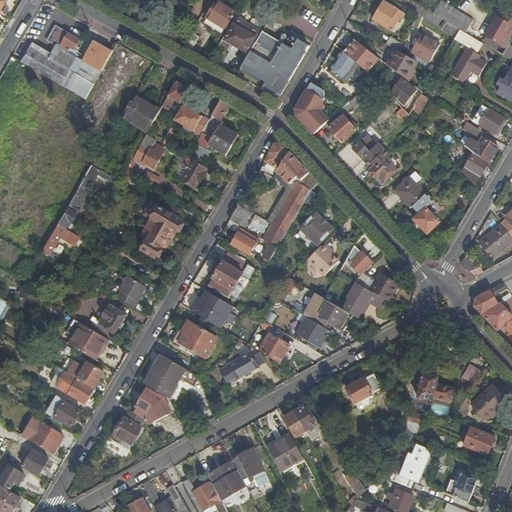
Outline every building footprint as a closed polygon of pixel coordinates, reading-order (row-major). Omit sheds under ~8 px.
[(399,10),(384,1),(373,20),(387,29),(391,23),(396,26),(399,22),(393,19),(399,10)] [(236,13),(218,2),(208,18),(226,29),(236,13)] [(447,22),(454,9),(441,2),(433,14),(447,22)] [(474,21),(454,9),(447,22),(448,23),(460,30),(466,34),(474,21)] [(511,39),(511,15),(507,12),(496,30),(511,39)] [(245,31),(249,24),(239,18),(226,40),(236,46),(245,31)] [(456,38),(460,30),(448,23),(443,31),(456,38)] [(260,31),(249,24),(245,31),(236,46),(248,53),(260,31)] [(33,44),(22,63),(62,86),(71,71),(77,59),(72,56),(80,41),(55,27),(47,42),(57,48),(52,56),(33,44)] [(466,34),(460,30),(454,41),(468,49),(478,55),(484,44),(466,34)] [(282,95),(307,52),(306,52),(309,46),(299,39),(293,49),(263,32),(242,67),(266,81),(261,89),(275,96),(282,95)] [(185,47),(192,50),(199,37),(192,33),(185,47)] [(440,45),(422,34),(412,52),(429,63),(440,45)] [(85,61),(102,72),(113,52),(95,41),(84,61),(85,61)] [(478,55),(468,49),(452,76),(465,84),(472,73),(480,77),(488,63),(480,59),(482,57),(478,55)] [(418,63),(396,50),(387,65),(408,82),(418,63)] [(357,63),(342,51),(330,72),(343,81),(350,73),(357,63)] [(77,75),(94,85),(102,72),(85,61),(77,75)] [(71,71),(62,86),(86,100),(94,85),(77,75),(71,71)] [(366,71),(353,84),(361,93),(363,91),(375,79),(366,71)] [(511,71),(506,82),(502,80),(498,85),(502,88),(499,94),(511,101),(511,99),(511,71)] [(416,91),(402,80),(391,94),(405,106),(416,91)] [(176,83),(163,107),(168,111),(175,100),(181,104),(189,90),(176,83)] [(312,85),(307,92),(325,102),(325,92),(312,85)] [(369,97),(363,91),(361,93),(352,102),(359,108),(369,97)] [(325,102),(307,92),(297,109),(299,117),(316,135),(330,121),(323,113),(325,102)] [(416,106),(422,110),(428,99),(422,95),(416,106)] [(134,97),(123,116),(149,131),(151,129),(160,112),(134,97)] [(201,136),(197,143),(208,150),(210,146),(226,156),(239,136),(222,126),(224,123),(221,121),(230,106),(221,101),(210,121),(201,136)] [(419,116),(422,110),(416,106),(412,112),(419,116)] [(505,120),(482,106),(473,122),(496,136),(505,120)] [(176,122),(201,136),(210,121),(184,107),(176,122)] [(403,121),(411,117),(406,108),(398,112),(403,121)] [(357,130),(355,128),(350,123),(343,115),(329,128),(343,143),(357,130)] [(468,123),(463,131),(478,140),(483,132),(468,123)] [(152,147),(156,140),(153,139),(147,136),(143,142),(152,147)] [(363,160),(379,145),(380,144),(379,142),(376,145),(368,136),(360,142),(353,149),(363,160)] [(474,154),(489,162),(498,147),(482,138),(479,144),(471,140),(467,147),(474,154)] [(150,150),(152,147),(143,142),(142,145),(150,150)] [(272,244),(278,248),(305,203),(311,192),(317,182),(283,144),(276,144),(266,161),(279,170),(283,172),(283,174),(282,175),(290,183),(290,184),(293,181),(297,185),(273,226),(264,240),(272,244)] [(142,145),(135,158),(143,163),(155,170),(163,156),(158,154),(155,152),(150,150),(142,145)] [(369,166),(385,151),(379,145),(363,160),(369,166)] [(389,156),(385,151),(369,166),(374,170),(371,173),(378,179),(380,177),(385,182),(386,183),(386,182),(398,171),(393,165),(390,167),(384,160),(389,156)] [(489,162),(474,154),(463,173),(475,186),(489,162)] [(209,170),(189,159),(188,160),(192,162),(182,180),(198,188),(209,170)] [(94,167),(59,225),(67,229),(70,223),(72,224),(86,201),(84,200),(99,175),(114,184),(116,180),(94,167)] [(411,177),(417,184),(423,179),(416,172),(411,177)] [(258,174),(254,181),(268,190),(272,183),(258,174)] [(287,188),(290,183),(282,175),(283,174),(280,175),(278,174),(276,177),(287,188)] [(420,201),(427,195),(417,184),(411,177),(395,191),(412,209),(420,201)] [(267,222),(273,226),(297,185),(293,181),(290,184),(290,183),(287,188),(267,222)] [(311,192),(305,203),(311,207),(317,196),(311,192)] [(432,199),(427,194),(427,195),(420,201),(424,206),(432,199)] [(412,209),(404,215),(412,224),(415,221),(428,235),(441,223),(433,215),(431,213),(427,209),(421,214),(419,211),(424,206),(420,201),(412,209)] [(241,202),(230,220),(243,228),(254,209),(241,202)] [(144,215),(149,218),(153,220),(148,228),(143,237),(149,240),(143,251),(156,258),(162,248),(172,231),(176,233),(177,232),(180,232),(185,225),(183,222),(184,221),(179,219),(182,215),(180,211),(174,207),(170,208),(168,212),(151,203),(144,215)] [(509,220),(502,225),(511,237),(511,212),(507,218),(509,220)] [(334,230),(316,213),(301,229),(319,246),(334,230)] [(153,220),(149,218),(144,227),(148,228),(153,220)] [(72,224),(70,223),(67,229),(81,237),(84,232),(72,224)] [(67,229),(59,225),(42,254),(50,258),(61,239),(75,247),(79,240),(81,237),(67,229)] [(493,260),(511,243),(511,237),(502,225),(479,244),(493,260)] [(241,230),(232,245),(254,257),(255,255),(251,252),(259,240),(241,230)] [(167,250),(176,233),(172,231),(162,248),(167,250)] [(335,253),(324,243),(307,262),(324,277),(339,261),(333,255),(335,253)] [(268,265),(278,248),(272,244),(266,253),(268,254),(263,263),(268,265)] [(362,253),(356,246),(340,273),(345,276),(348,269),(346,268),(348,265),(349,263),(361,275),(363,274),(373,263),(363,252),(362,253)] [(461,264),(471,272),(481,268),(466,255),(461,264)] [(233,290),(240,280),(243,274),(224,262),(213,279),(233,290)] [(31,273),(24,283),(22,287),(28,290),(36,276),(38,272),(34,269),(32,273),(31,273)] [(386,300),(389,302),(397,287),(390,283),(393,280),(380,273),(376,281),(370,291),(374,293),(386,300)] [(370,291),(376,281),(363,274),(361,275),(354,282),(357,283),(370,291)] [(118,298),(133,308),(137,302),(138,302),(147,288),(128,277),(120,292),(121,292),(118,298)] [(289,278),(276,299),(304,316),(307,310),(339,329),(349,313),(344,311),(324,299),(290,279),(289,278)] [(246,283),(240,280),(233,290),(239,294),(246,283)] [(350,300),(344,311),(349,313),(361,320),(368,309),(366,307),(369,301),(372,302),(371,304),(380,309),(386,300),(374,293),(370,291),(357,283),(348,299),(350,300)] [(504,283),(495,288),(498,294),(507,289),(504,283)] [(475,306),(498,330),(511,317),(511,315),(500,303),(503,302),(498,294),(495,288),(476,299),(475,306)] [(233,306),(205,289),(192,311),(221,328),(233,306)] [(109,340),(112,342),(128,316),(111,305),(99,326),(94,323),(91,329),(109,340)] [(15,325),(21,316),(9,309),(4,319),(15,325)] [(327,329),(307,318),(298,334),(321,347),(325,340),(322,339),(324,335),(327,329)] [(208,358),(219,339),(188,321),(183,330),(181,329),(173,342),(194,355),(193,358),(199,362),(203,355),(208,358)] [(70,345),(96,361),(109,340),(91,329),(83,325),(70,345)] [(263,353),(280,364),(291,346),(271,334),(260,352),(263,353)] [(235,351),(230,359),(225,361),(237,381),(258,368),(250,354),(240,360),(235,351)] [(186,369),(163,356),(145,385),(168,398),(180,379),(186,369)] [(78,380),(95,390),(105,373),(88,364),(78,380)] [(474,385),(482,371),(470,364),(462,377),(474,385)] [(194,387),(200,378),(198,377),(186,369),(180,379),(194,387)] [(78,380),(67,373),(58,388),(69,394),(70,395),(86,405),(95,390),(78,380)] [(435,395),(437,385),(438,378),(424,374),(418,398),(424,399),(426,393),(435,395)] [(381,389),(374,375),(366,380),(364,378),(346,388),(356,405),(374,395),(373,393),(381,389)] [(454,389),(437,385),(435,395),(434,398),(451,402),(454,389)] [(139,409),(137,414),(143,418),(145,421),(148,425),(172,411),(164,399),(148,389),(137,408),(139,409)] [(502,404),(489,391),(472,406),(485,420),(502,404)] [(53,417),(64,423),(72,428),(82,412),(57,397),(48,414),(53,417)] [(465,401),(457,415),(465,418),(468,413),(465,412),(468,407),(466,406),(468,402),(465,401)] [(320,431),(324,429),(311,410),(308,413),(304,406),(294,412),(306,431),(312,440),(320,435),(320,431)] [(145,422),(145,421),(143,418),(137,414),(130,410),(129,413),(145,422)] [(297,437),(306,431),(294,412),(285,418),(297,437)] [(421,424),(424,416),(410,412),(407,420),(421,424)] [(141,428),(145,422),(129,413),(125,419),(124,419),(113,438),(121,443),(122,440),(132,446),(142,429),(141,428)] [(408,429),(416,436),(418,434),(421,424),(407,420),(408,429)] [(42,424),(32,442),(54,455),(65,437),(42,424)] [(495,437),(472,428),(465,447),(487,456),(495,437)] [(314,443),(327,434),(324,429),(320,431),(320,435),(312,440),(314,443)] [(400,438),(408,445),(416,436),(408,429),(400,438)] [(291,436),(289,433),(268,444),(270,448),(291,436)] [(291,436),(270,448),(283,469),(303,458),(291,436)] [(129,451),(132,446),(122,440),(121,443),(113,438),(112,441),(129,451)] [(400,461),(391,472),(412,481),(414,482),(420,479),(420,478),(431,451),(416,444),(415,449),(411,447),(407,458),(402,456),(400,461)] [(254,449),(232,459),(233,461),(247,486),(250,491),(257,488),(257,487),(270,481),(254,449)] [(24,468),(40,477),(50,460),(34,451),(24,468)] [(438,453),(431,451),(420,478),(426,480),(438,453)] [(285,473),(305,461),(303,458),(283,469),(285,473)] [(213,485),(216,491),(221,501),(247,486),(233,461),(211,474),(216,483),(213,485)] [(8,466),(0,465),(0,483),(11,490),(16,481),(21,484),(25,476),(8,466)] [(386,471),(384,477),(410,488),(412,481),(391,472),(386,471)] [(358,500),(366,491),(353,472),(346,477),(358,494),(356,497),(355,496),(349,502),(352,506),(353,505),(358,500)] [(457,489),(454,497),(469,503),(478,479),(463,473),(457,489)] [(182,483),(191,499),(195,497),(203,510),(210,506),(213,510),(217,507),(219,511),(227,511),(221,501),(216,491),(214,492),(209,483),(196,491),(189,479),(182,483)] [(150,481),(144,484),(156,507),(163,504),(150,481)] [(186,507),(174,486),(168,489),(173,498),(156,508),(158,511),(177,511),(178,511),(186,507)] [(0,510),(3,511),(14,511),(22,499),(1,487),(0,489),(0,510)] [(393,501),(390,507),(402,511),(408,511),(415,497),(402,491),(403,489),(400,488),(399,490),(397,490),(395,496),(390,494),(388,499),(393,501)] [(129,511),(150,511),(143,499),(134,504),(136,507),(129,511)] [(372,511),(375,506),(358,500),(353,505),(359,507),(370,511),(372,511)] [(446,511),(468,511),(447,503),(444,511),(446,511)]
